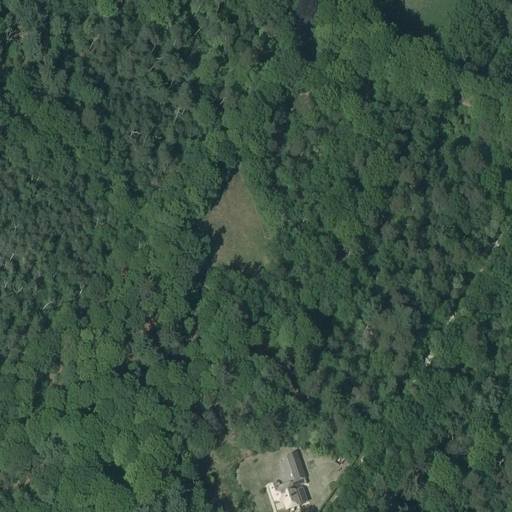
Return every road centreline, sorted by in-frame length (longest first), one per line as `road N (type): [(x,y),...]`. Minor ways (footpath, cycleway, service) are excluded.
road 1 (track): [(328,511),(511,214)]
road 2 (track): [(142,250),(316,42)]
road 3 (track): [(511,138),(316,42)]
road 4 (track): [(511,414),(441,511)]
